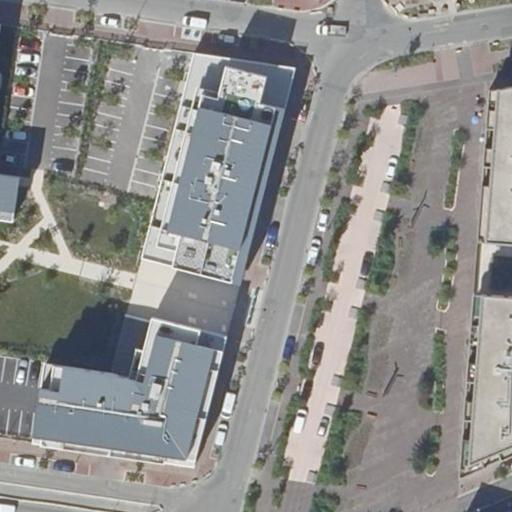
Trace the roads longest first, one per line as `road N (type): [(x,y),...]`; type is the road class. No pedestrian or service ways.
road 1 (residential): [(288,511),(384,143),(368,125),(325,114)]
road 2 (tertiary): [(325,114),(222,511)]
road 3 (residential): [(349,33),(122,0)]
road 4 (tertiary): [(222,511),(0,479)]
road 5 (tertiary): [(511,22),(408,39),(349,33)]
